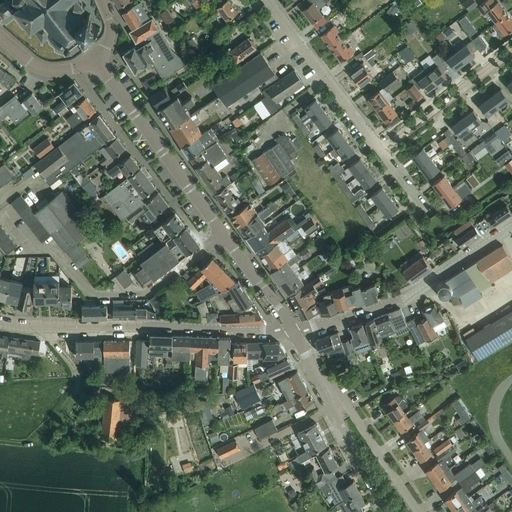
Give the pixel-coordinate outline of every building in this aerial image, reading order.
[(4,0),(0,3),(0,17),(1,19),(3,17),(4,18),(13,10),(23,23),(25,22),(30,28),(30,30),(31,30),(32,28),(34,26),(42,36),(42,38),(43,38),(43,36),(49,32),(50,33),(50,34),(50,35),(50,36),(51,37),(51,38),(52,38),(53,39),(54,39),(56,42),(56,43),(56,44),(57,45),(57,46),(58,47),(59,47),(60,48),(61,48),(62,48),(63,48),(64,47),(65,46),(66,45),(66,44),(67,45),(69,45),(70,44),(71,42),(82,33),(84,36),(84,39),(86,39),(87,36),(96,29),(100,29),(100,27),(97,26),(90,17),(90,13),(87,13),(87,16),(85,18),(84,16),(83,15),(83,14),(83,13),(82,13),(82,12),(81,12),(80,11),(79,11),(78,9),(83,5),(85,6),(86,4),(84,4),(80,0),(4,0)] [(237,13),(227,0),(226,0),(201,19),(205,24),(221,12),(227,20),(237,13)] [(310,0),(312,2),(302,10),(312,23),(317,29),(327,21),(322,15),(318,9),(326,3),(323,0),(310,0)] [(393,16),(400,7),(394,0),(391,2),(393,3),(387,11),(393,16)] [(469,11),(477,4),(474,0),(465,0),(462,2),(469,11)] [(495,3),(492,0),(485,0),(478,6),(482,12),(486,9),(496,22),(507,14),(497,1),(495,3)] [(131,28),(140,22),(148,17),(138,2),(132,6),(130,7),(122,12),(131,28)] [(511,28),(511,20),(507,14),(496,22),(492,25),(501,37),(511,28)] [(464,15),(458,20),(462,25),(468,20),(464,15)] [(173,72),(187,63),(171,48),(158,29),(151,18),(137,26),(132,29),(129,32),(135,42),(134,43),(136,46),(123,53),(125,56),(124,57),(131,70),(133,69),(135,72),(146,65),(148,68),(152,66),(150,63),(153,61),(164,77),(173,72)] [(220,36),(230,28),(224,21),(214,28),(220,36)] [(410,34),(417,29),(411,21),(404,26),(410,34)] [(331,48),(341,40),(336,33),(338,31),(333,25),(321,34),(331,48)] [(265,36),(269,33),(264,27),(260,30),(265,36)] [(450,27),(444,32),(449,39),(455,34),(450,27)] [(479,51),(486,46),(478,35),(471,40),(475,45),(479,51)] [(248,37),(229,51),(240,65),(250,58),(247,54),(256,48),(248,37)] [(347,48),(341,40),(331,48),(341,61),(353,52),(349,46),(347,48)] [(465,62),(474,54),(470,49),(475,45),(471,40),(467,44),(457,51),(465,62)] [(402,57),(411,51),(407,45),(398,51),(402,57)] [(371,66),(375,63),(370,57),(375,54),(371,49),(363,55),(371,66)] [(269,86),(279,79),(260,51),(212,84),(219,95),(227,106),(264,80),(269,86)] [(457,51),(443,62),(446,66),(447,67),(451,64),(455,69),(465,62),(457,51)] [(440,59),(436,54),(431,58),(434,61),(425,68),(428,72),(436,83),(446,76),(442,71),(446,67),(447,67),(440,58),(440,59)] [(359,86),(367,80),(372,76),(362,63),(356,68),(357,69),(351,74),(359,86)] [(5,71),(0,67),(0,78),(10,88),(16,81),(5,71)] [(426,91),(436,83),(428,72),(425,68),(410,79),(414,83),(418,89),(422,86),(426,91)] [(303,83),(294,69),(279,79),(269,86),(269,87),(267,88),(262,91),(266,96),(261,99),(270,113),(281,106),(277,101),(295,89),(303,83)] [(383,87),(368,98),(377,109),(388,101),(384,96),(389,91),(388,90),(394,86),(401,81),(393,71),(386,76),(379,82),(383,87)] [(154,75),(143,82),(147,87),(157,80),(154,75)] [(64,99),(53,108),(56,113),(58,111),(66,105),(67,104),(70,108),(75,104),(86,96),(74,81),(72,82),(59,93),(64,99)] [(158,106),(188,86),(184,81),(168,91),(164,86),(150,95),(158,106)] [(414,100),(421,94),(418,89),(414,83),(406,89),(414,100)] [(498,107),(509,99),(501,89),(490,97),(498,107)] [(7,101),(2,105),(9,114),(15,121),(28,112),(26,109),(29,106),(34,112),(43,105),(42,104),(41,104),(42,103),(39,98),(38,99),(33,93),(32,92),(29,94),(23,99),(24,100),(21,103),(14,95),(7,101)] [(182,102),(178,95),(165,103),(157,109),(170,128),(190,114),(186,107),(195,101),(191,96),(182,102)] [(232,113),(227,106),(219,95),(196,111),(191,115),(190,114),(170,128),(181,146),(202,132),(198,125),(217,112),(223,119),(232,113)] [(74,113),(66,119),(72,127),(88,115),(95,109),(86,96),(75,104),(70,108),(74,113)] [(487,115),(498,107),(490,97),(479,105),(487,115)] [(309,112),(301,118),(305,124),(313,118),(323,109),(315,99),(307,105),(305,107),(309,112)] [(386,121),(397,113),(388,101),(377,109),(386,121)] [(2,105),(0,106),(0,114),(3,119),(9,114),(2,105)] [(249,105),(234,113),(238,119),(253,111),(249,105)] [(321,128),(324,126),(332,120),(323,109),(313,118),(321,128)] [(470,128),(481,120),(473,109),(462,117),(470,128)] [(300,128),(305,124),(297,113),(292,116),(300,128)] [(58,145),(35,163),(44,176),(51,184),(69,170),(75,166),(103,144),(115,134),(114,133),(100,115),(100,114),(99,114),(91,120),(82,127),(75,132),(58,145)] [(474,134),(470,128),(462,117),(451,125),(460,136),(465,132),(469,137),(474,134)] [(305,136),(310,132),(305,124),(300,128),(305,136)] [(498,136),(502,141),(503,143),(504,142),(508,147),(509,147),(511,144),(511,142),(509,139),(507,137),(511,134),(504,124),(494,132),(498,136)] [(129,138),(133,135),(126,126),(122,129),(129,138)] [(202,132),(181,146),(188,157),(197,151),(206,145),(218,138),(214,132),(211,127),(207,130),(207,129),(202,132)] [(335,147),(346,139),(338,128),(330,134),(327,136),(335,147)] [(448,145),(451,143),(456,139),(448,128),(443,132),(446,136),(443,139),(448,145)] [(237,132),(233,134),(237,141),(242,138),(237,132)] [(282,176),(295,167),(290,159),(298,153),(286,136),(281,135),(275,139),(278,142),(265,151),(282,176)] [(100,149),(105,155),(108,160),(113,156),(117,153),(125,147),(116,136),(108,142),(105,145),(100,149)] [(488,136),(480,142),(484,147),(492,141),(488,136)] [(40,157),(54,146),(47,137),(33,148),(40,157)] [(346,155),(354,149),(346,139),(335,147),(330,150),(335,157),(340,153),(343,158),(346,155)] [(462,157),(466,153),(456,139),(451,143),(462,157)] [(223,178),(214,165),(226,157),(216,142),(201,151),(190,158),(215,193),(225,186),(231,182),(226,175),(223,178)] [(474,155),(484,147),(480,142),(470,150),(474,155)] [(322,157),(326,155),(318,143),(313,147),(320,158),(322,157)] [(420,166),(430,158),(422,147),(412,155),(420,166)] [(466,153),(462,157),(465,162),(474,157),(469,151),(466,153)] [(267,186),(280,177),(263,152),(251,160),(267,186)] [(127,174),(139,165),(130,154),(119,163),(108,171),(111,176),(122,168),(127,174)] [(102,165),(108,160),(105,155),(99,160),(102,165)] [(502,155),(495,160),(499,165),(506,160),(502,155)] [(322,169),(326,166),(327,165),(322,157),(320,158),(321,159),(317,162),(322,169)] [(357,176),(368,168),(360,157),(352,163),(349,166),(357,176)] [(428,177),(436,171),(438,169),(430,158),(420,166),(428,177)] [(0,186),(10,179),(14,176),(3,162),(1,164),(0,164),(0,186)] [(332,164),(327,166),(331,172),(341,165),(338,162),(333,165),(332,164)] [(342,188),(346,184),(340,175),(342,172),(344,170),(341,165),(331,172),(342,188)] [(83,177),(75,166),(69,170),(82,186),(90,179),(86,174),(83,177)] [(144,172),(141,168),(141,167),(140,166),(112,188),(103,195),(121,219),(126,216),(134,209),(146,200),(158,191),(155,186),(155,185),(154,186),(147,175),(149,174),(146,170),(144,172)] [(476,166),(463,175),(470,185),(483,176),(476,166)] [(365,187),(368,185),(376,179),(368,168),(357,176),(365,187)] [(441,195),(452,187),(443,175),(441,177),(433,183),(441,195)] [(291,177),(279,183),(282,189),(294,183),(291,177)] [(90,179),(82,186),(88,193),(92,198),(97,195),(93,190),(96,187),(90,179)] [(44,197),(49,193),(38,181),(34,186),(44,197)] [(348,197),(353,194),(346,184),(342,188),(348,197)] [(452,187),(441,195),(450,206),(458,200),(461,198),(471,191),(466,184),(456,192),(452,187)] [(215,193),(231,215),(248,203),(245,199),(240,202),(237,197),(235,199),(225,186),(215,193)] [(379,205),(390,197),(382,187),(374,193),(371,195),(379,205)] [(348,197),(349,198),(352,203),(363,194),(365,193),(361,188),(353,194),(348,197)] [(50,231),(77,210),(62,190),(35,212),(50,231)] [(134,209),(126,216),(130,222),(144,211),(152,221),(158,216),(156,213),(160,209),(168,203),(158,191),(146,200),(134,209)] [(15,208),(25,200),(21,194),(10,202),(15,208)] [(362,218),(368,214),(367,214),(371,212),(364,202),(367,200),(363,194),(361,196),(352,203),(362,218)] [(387,216),(390,214),(398,208),(390,197),(379,205),(387,216)] [(299,202),(302,211),(312,208),(309,199),(299,202)] [(18,212),(28,204),(25,200),(15,208),(18,212)] [(238,226),(257,213),(250,202),(248,203),(231,215),(238,226)] [(22,217),(32,209),(28,204),(18,212),(22,217)] [(257,213),(238,226),(246,237),(265,223),(261,218),(271,211),(268,205),(257,213)] [(493,226),(511,213),(506,205),(487,218),(493,226)] [(319,207),(311,214),(317,223),(326,215),(319,207)] [(26,222),(36,215),(32,209),(22,217),(26,222)] [(79,267),(86,261),(92,257),(83,246),(78,240),(89,231),(92,229),(77,210),(50,231),(79,267)] [(167,237),(171,234),(184,224),(175,212),(162,222),(158,225),(167,237)] [(370,229),(375,225),(368,214),(362,218),(370,229)] [(30,227),(40,219),(36,215),(26,222),(30,227)] [(307,232),(316,225),(311,218),(303,225),(307,232)] [(34,232),(44,224),(40,219),(30,227),(34,232)] [(293,231),(285,219),(268,231),(263,225),(266,224),(265,223),(246,237),(259,255),(284,237),(293,231)] [(456,239),(456,240),(462,248),(480,235),(479,233),(471,221),(463,227),(465,230),(467,232),(456,239)] [(38,237),(48,229),(44,224),(34,232),(38,237)] [(154,279),(198,246),(189,232),(190,231),(186,226),(174,236),(177,241),(170,247),(166,242),(158,248),(145,258),(140,261),(141,262),(130,270),(143,286),(153,278),(154,279)] [(42,242),(52,234),(48,229),(38,237),(42,242)] [(0,243),(9,236),(5,231),(0,235),(0,243)] [(0,245),(3,249),(13,241),(9,236),(0,243),(0,245)] [(284,237),(259,255),(265,263),(282,251),(290,245),(289,244),(288,242),(284,237)] [(7,254),(17,246),(13,241),(3,249),(7,254)] [(435,288),(435,289),(435,290),(437,295),(438,296),(439,297),(440,298),(441,298),(442,298),(443,299),(444,299),(445,299),(446,299),(446,298),(447,298),(448,298),(449,297),(450,297),(452,304),(461,301),(458,293),(475,283),(479,290),(486,285),(491,282),(490,282),(499,276),(511,268),(511,267),(511,259),(508,253),(502,244),(499,247),(498,246),(471,263),(444,281),(443,281),(442,281),(441,281),(440,281),(440,282),(439,282),(438,282),(438,283),(437,283),(437,284),(436,285),(436,286),(435,287),(435,288)] [(282,251),(265,263),(271,271),(288,259),(296,253),(291,247),(290,245),(282,251)] [(149,246),(140,252),(145,258),(153,251),(149,246)] [(90,261),(104,276),(115,267),(100,251),(90,261)] [(288,259),(271,271),(279,282),(295,271),(291,265),(295,261),(301,257),(298,252),(296,253),(288,259)] [(412,283),(432,268),(423,255),(402,270),(406,275),(412,283)] [(201,267),(187,282),(193,288),(204,277),(210,283),(202,287),(208,298),(218,292),(236,281),(212,257),(201,267)] [(295,261),(291,265),(295,271),(300,267),(295,261)] [(124,286),(133,279),(124,269),(116,275),(124,286)] [(288,294),(303,283),(295,271),(279,282),(288,294)] [(319,275),(290,295),(291,298),(296,307),(307,300),(313,297),(314,298),(320,296),(317,291),(314,286),(322,281),(320,277),(319,275)] [(0,297),(6,299),(11,280),(0,277),(0,297)] [(17,302),(21,286),(22,283),(11,280),(6,299),(17,302)] [(252,302),(238,280),(236,281),(218,292),(221,296),(224,295),(229,303),(232,307),(235,312),(244,307),(252,302)] [(34,302),(47,302),(47,281),(34,281),(34,289),(34,301),(34,302)] [(59,286),(59,281),(49,281),(47,281),(47,302),(58,301),(59,286)] [(353,288),(351,284),(332,291),(338,310),(348,307),(365,302),(360,289),(359,286),(353,288)] [(370,301),(378,299),(376,292),(378,292),(376,286),(375,284),(360,289),(365,302),(370,300),(370,301)] [(29,308),(31,301),(34,301),(34,289),(21,286),(17,302),(17,305),(29,308)] [(59,306),(71,306),(71,286),(59,286),(58,301),(59,306)] [(322,310),(319,311),(320,315),(338,310),(332,291),(323,293),(326,302),(319,304),(322,310)] [(307,300),(296,307),(301,317),(302,318),(303,318),(319,311),(322,310),(319,304),(318,301),(316,302),(314,298),(313,297),(307,300)] [(200,302),(197,304),(200,311),(200,315),(206,315),(206,311),(209,311),(204,300),(202,301),(200,302)] [(216,302),(217,313),(227,312),(226,301),(216,302)] [(266,323),(253,303),(245,309),(236,314),(221,313),(220,323),(233,324),(233,325),(265,323),(266,323)] [(438,309),(434,303),(422,309),(426,317),(417,322),(420,327),(426,339),(437,334),(435,330),(446,324),(443,319),(444,319),(441,312),(439,309),(438,309)] [(155,318),(155,316),(155,312),(146,308),(132,307),(132,304),(117,305),(118,307),(117,307),(117,308),(113,308),(113,317),(155,318)] [(82,318),(107,318),(107,305),(82,306),(82,318)] [(400,308),(374,318),(380,334),(382,333),(383,335),(395,330),(398,328),(400,333),(410,329),(407,324),(406,322),(403,315),(401,310),(400,308)] [(407,324),(417,344),(426,339),(420,327),(417,322),(415,317),(406,322),(407,324)] [(380,334),(374,318),(366,321),(369,339),(371,348),(371,349),(377,347),(375,340),(382,337),(381,336),(383,335),(382,333),(380,334)] [(491,321),(465,337),(478,358),(504,342),(491,321)] [(363,322),(351,327),(355,336),(352,337),(357,352),(371,347),(369,339),(363,322)] [(342,340),(339,331),(315,340),(319,352),(334,347),(338,357),(347,354),(342,340)] [(7,355),(9,337),(0,334),(0,350),(3,351),(2,354),(7,355)] [(173,357),(172,335),(150,334),(149,354),(165,355),(172,355),(172,357),(173,357)] [(190,357),(191,336),(172,335),(173,357),(186,357),(186,359),(185,359),(185,369),(190,369),(190,357)] [(218,358),(218,349),(219,337),(191,336),(190,357),(196,358),(195,376),(208,376),(209,358),(218,358)] [(38,352),(40,341),(9,337),(7,355),(30,359),(31,351),(38,352)] [(218,349),(218,358),(218,364),(227,364),(227,370),(229,370),(230,364),(230,357),(230,347),(230,342),(231,337),(219,337),(218,349)] [(350,337),(342,340),(347,354),(348,358),(356,355),(354,351),(355,351),(350,337)] [(146,364),(147,350),(147,340),(137,339),(136,363),(136,364),(146,364)] [(94,340),(76,340),(76,356),(92,355),(92,370),(95,370),(95,367),(96,368),(102,357),(101,350),(101,340),(94,340)] [(130,340),(104,340),(104,350),(104,354),(104,368),(107,372),(127,371),(130,369),(130,347),(130,340)] [(247,342),(233,342),(233,352),(233,360),(238,360),(247,360),(247,358),(247,342)] [(247,358),(251,358),(278,357),(286,352),(279,342),(247,342),(247,358)] [(390,354),(389,355),(390,363),(399,362),(397,346),(389,347),(390,354)] [(255,383),(294,365),(287,354),(274,361),(265,365),(268,370),(251,377),(253,384),(255,383)] [(237,378),(238,364),(230,364),(229,377),(237,378)] [(288,399),(308,389),(297,369),(278,380),(288,399)] [(253,383),(234,391),(242,408),(260,399),(253,383)] [(288,399),(283,401),(286,407),(295,403),(298,409),(305,405),(305,406),(307,405),(306,404),(313,400),(308,389),(288,399)] [(394,421),(405,413),(402,408),(407,404),(402,397),(400,396),(398,395),(395,396),(384,404),(388,410),(387,411),(394,421)] [(104,407),(101,436),(117,438),(121,399),(105,397),(104,407)] [(423,413),(432,409),(428,400),(420,404),(423,413)] [(275,413),(282,409),(279,403),(272,407),(275,413)] [(425,420),(418,410),(409,417),(405,413),(394,421),(401,431),(410,425),(412,423),(417,419),(420,423),(425,420)] [(260,438),(278,429),(272,418),(255,428),(260,438)] [(420,423),(417,426),(420,430),(422,428),(422,429),(427,425),(431,423),(427,418),(425,420),(420,423)] [(223,420),(216,423),(220,431),(227,428),(223,420)] [(300,462),(303,461),(309,457),(311,456),(310,453),(327,444),(316,422),(298,431),(307,449),(297,455),(300,462)] [(224,434),(227,441),(248,433),(245,426),(224,434)] [(414,434),(406,440),(414,450),(424,442),(427,440),(429,438),(422,429),(422,428),(420,430),(414,434)] [(447,464),(451,462),(447,456),(456,449),(454,446),(457,444),(451,436),(448,438),(453,444),(438,455),(436,457),(439,461),(437,463),(436,461),(426,469),(433,480),(444,472),(450,468),(447,464)] [(448,438),(433,448),(438,455),(453,444),(448,438)] [(236,439),(217,448),(222,458),(240,448),(236,439)] [(424,442),(414,450),(421,460),(429,454),(432,452),(428,447),(431,445),(427,440),(424,442)] [(463,452),(469,449),(466,444),(460,447),(463,452)] [(325,472),(338,465),(329,447),(316,454),(325,472)] [(470,474),(473,472),(475,470),(470,463),(454,474),(450,468),(444,472),(433,480),(440,489),(448,483),(451,481),(456,478),(459,483),(470,474)] [(318,475),(314,467),(307,470),(315,485),(326,479),(322,473),(318,475)] [(455,491),(445,499),(452,509),(468,497),(465,493),(470,489),(472,487),(471,485),(481,477),(476,470),(470,474),(459,483),(462,486),(460,487),(460,488),(456,491),(455,491)] [(348,483),(343,473),(327,482),(326,483),(334,498),(332,499),(335,504),(359,491),(353,480),(348,483)] [(291,496),(297,492),(293,487),(288,490),(291,496)] [(360,509),(360,506),(359,504),(365,501),(359,491),(335,504),(338,508),(341,507),(343,511),(358,511),(358,510),(360,509)] [(468,497),(452,509),(454,511),(468,511),(470,510),(475,506),(478,511),(487,504),(484,500),(483,501),(479,496),(472,501),(468,497)] [(296,511),(301,508),(296,500),(291,504),(296,511)] [(486,511),(491,509),(493,507),(490,503),(488,505),(487,504),(478,511),(476,511),(486,511)]
